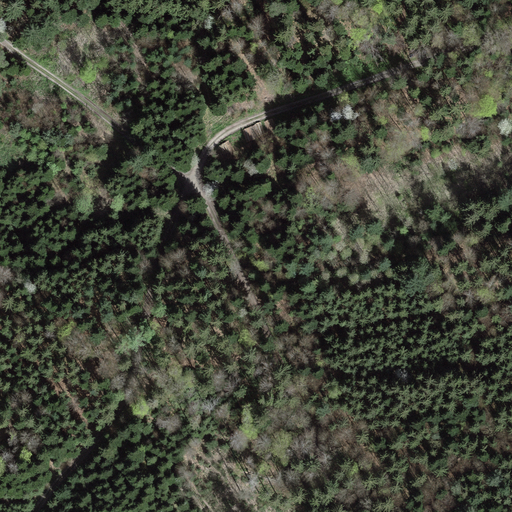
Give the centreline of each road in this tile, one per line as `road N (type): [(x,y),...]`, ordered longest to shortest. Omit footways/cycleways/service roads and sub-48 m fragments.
road 1 (track): [(37,511),(99,436),(194,181),(217,150),(267,113),(511,31)]
road 2 (track): [(0,42),(194,181),(283,371),(335,511)]
